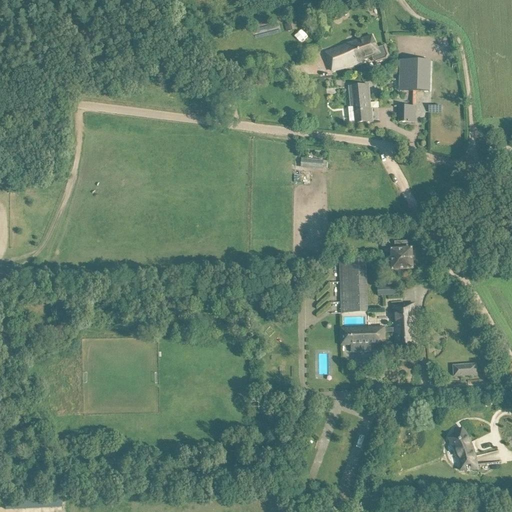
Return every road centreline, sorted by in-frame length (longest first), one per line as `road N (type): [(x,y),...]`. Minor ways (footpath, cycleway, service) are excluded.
road 1 (unclassified): [(428,157),(0,95)]
road 2 (track): [(458,276),(379,144)]
